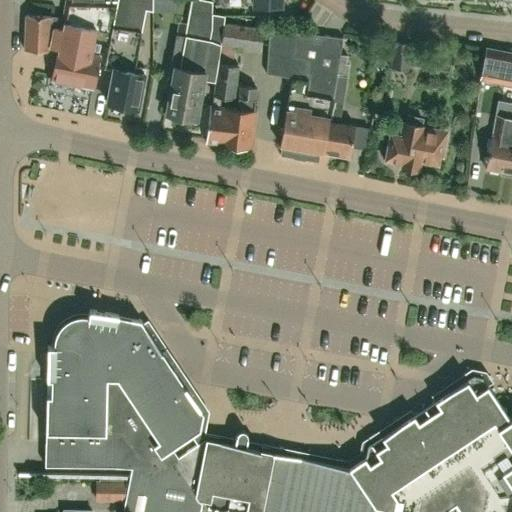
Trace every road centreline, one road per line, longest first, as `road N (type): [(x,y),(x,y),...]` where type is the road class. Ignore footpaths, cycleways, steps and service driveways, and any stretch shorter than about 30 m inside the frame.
road 1 (residential): [(511,357),(0,251)]
road 2 (tertiary): [(511,230),(1,123)]
road 3 (residential): [(511,33),(353,14),(335,0)]
road 4 (residential): [(1,123),(4,0)]
